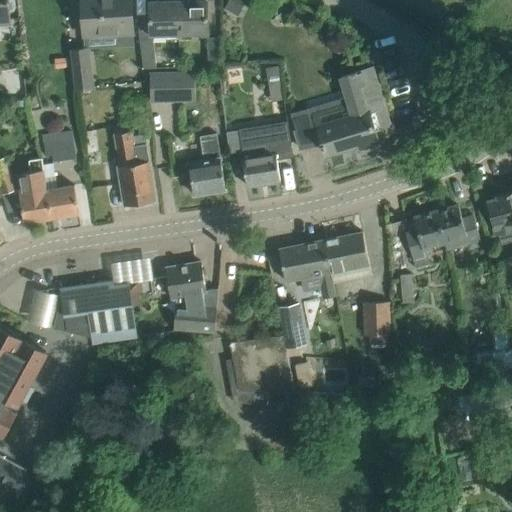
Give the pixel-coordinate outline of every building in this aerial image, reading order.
[(0,0),(0,24),(10,23),(8,0),(0,0)] [(80,0),(82,16),(83,36),(133,33),(130,0),(80,0)] [(151,0),(152,1),(149,1),(150,34),(179,34),(178,0),(165,0),(151,0)] [(184,0),(178,0),(179,34),(207,33),(206,0),(184,0)] [(220,37),(207,38),(208,67),(222,67),(220,37)] [(141,46),(143,68),(156,68),(153,39),(140,40),(141,46)] [(75,89),(93,87),(88,48),(70,50),(75,89)] [(65,57),(56,58),(57,68),(66,67),(65,57)] [(341,77),(347,96),(362,143),(359,143),(361,151),(377,147),(379,147),(376,137),(391,132),(371,68),(356,73),(355,71),(351,72),(352,74),(341,77)] [(194,99),(194,73),(150,74),(151,100),(183,99),(194,99)] [(295,129),(294,129),(300,149),(322,143),(325,154),(359,143),(362,143),(347,96),(290,112),(295,129)] [(155,201),(152,181),(148,161),(145,136),(149,135),(146,100),(133,101),(135,121),(134,121),(134,126),(138,126),(139,136),(132,137),(136,163),(133,164),(140,203),(155,201)] [(254,125),(238,128),(242,149),(241,149),(242,158),(247,186),(280,180),(277,160),(293,157),(292,150),(289,130),(287,120),(254,125)] [(52,155),(53,160),(76,157),(71,129),(42,134),(45,156),(52,155)] [(117,166),(121,186),(124,206),(140,203),(133,164),(136,163),(132,137),(131,131),(114,133),(119,166),(117,166)] [(188,162),(190,175),(194,194),(225,189),(216,133),(199,136),(203,160),(188,162)] [(0,157),(0,187),(2,193),(17,188),(13,174),(7,156),(0,157)] [(21,194),(19,194),(24,222),(52,217),(47,189),(45,177),(43,165),(42,158),(29,160),(31,171),(17,174),(21,194)] [(53,163),(43,165),(45,177),(55,175),(53,163)] [(74,185),(47,189),(52,217),(79,213),(74,185)] [(511,222),(511,190),(496,195),(498,199),(486,203),(495,236),(509,232),(507,224),(511,222)] [(458,205),(436,211),(444,241),(463,236),(466,244),(469,255),(483,252),(480,240),(473,216),(462,219),(458,205)] [(424,247),(444,241),(436,211),(413,218),(417,231),(406,234),(413,259),(415,268),(429,264),(424,247)] [(324,239),(331,271),(369,264),(363,232),(324,239)] [(285,281),(331,271),(324,239),(278,249),(285,281)] [(202,291),(206,290),(201,261),(166,267),(171,298),(185,296),(186,305),(176,305),(175,307),(174,329),(214,332),(216,307),(204,305),(202,291)] [(400,274),(402,302),(414,302),(411,273),(400,274)] [(53,327),(92,337),(93,343),(137,337),(129,282),(114,285),(113,280),(61,288),(62,301),(59,301),(53,327)] [(388,301),(363,302),(364,335),(369,335),(369,344),(389,344),(389,334),(390,334),(388,301)] [(277,306),(283,332),(285,345),(305,341),(297,302),(277,306)] [(20,335),(18,334),(0,323),(0,434),(2,436),(15,413),(11,410),(15,403),(17,404),(46,352),(25,340),(23,343),(18,340),(20,335)] [(477,370),(511,366),(511,349),(509,350),(506,328),(492,329),(495,351),(475,353),(477,370)] [(230,342),(238,390),(254,390),(294,393),(282,332),(230,342)] [(309,360),(297,362),(301,386),(313,384),(309,360)] [(186,410),(146,403),(140,431),(180,439),(186,410)] [(9,488),(15,491),(27,470),(0,454),(0,492),(5,495),(9,488)]
